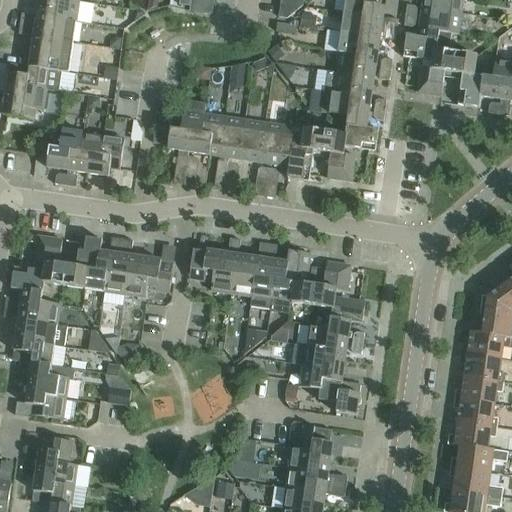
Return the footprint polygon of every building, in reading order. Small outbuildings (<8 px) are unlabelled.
[(58,10),(38,7),(35,27),(55,30),(56,20),(76,23),(91,26),(94,5),(79,3),(59,0),(58,10)] [(39,0),(38,7),(58,10),(59,0),(79,3),(79,0),(39,0)] [(362,26),(381,29),(384,8),(365,5),(365,0),(345,0),(344,13),(363,16),(362,26)] [(442,0),(443,1),(433,0),(422,0),(420,19),(440,21),(441,12),(461,15),(462,0),(442,0)] [(406,6),(405,17),(416,18),(417,10),(415,7),(406,6)] [(420,19),(417,38),(437,42),(439,33),(458,35),(461,15),(441,12),(440,21),(420,19)] [(363,16),(344,13),(341,33),(360,36),(359,46),(378,49),(381,29),(362,26),(363,16)] [(21,15),(20,25),(31,27),(32,19),(30,16),(21,15)] [(167,15),(133,36),(143,53),(178,33),(167,15)] [(416,18),(405,17),(403,27),(412,28),(415,26),(416,18)] [(55,30),(35,27),(32,48),(52,51),(53,40),(73,43),(76,23),(56,20),(55,30)] [(396,31),(398,21),(390,20),(387,22),(385,30),(396,31)] [(277,25),(276,33),(296,36),(297,27),(278,24),(277,25)] [(20,25),(18,36),(26,37),(29,35),(31,27),(20,25)] [(396,31),(385,30),(384,38),(386,41),(395,42),(396,31)] [(360,36),(341,33),(338,54),(357,56),(356,66),(375,69),(378,49),(359,46),(360,36)] [(417,38),(406,36),(403,58),(433,63),(436,52),(437,42),(417,38)] [(29,68),(20,67),(18,76),(28,78),(30,68),(61,73),(68,74),(73,43),(53,40),(52,51),(32,48),(29,68)] [(436,52),(433,63),(432,70),(421,69),(417,94),(441,98),(445,73),(447,53),(436,52)] [(476,57),(447,53),(445,73),(462,76),(474,76),(476,57)] [(357,56),(338,54),(335,74),(354,77),(353,86),(372,89),(375,69),(356,66),(357,56)] [(390,71),(392,61),(384,60),(381,62),(379,70),(390,71)] [(492,79),(483,78),(480,98),(481,98),(500,101),(503,81),(511,82),(511,62),(495,60),(492,79)] [(18,76),(20,67),(10,65),(6,95),(25,98),(27,88),(46,91),(58,93),(61,73),(30,68),(28,78),(18,76)] [(390,71),(379,70),(378,78),(380,81),(389,82),(390,71)] [(122,72),(120,82),(138,85),(140,75),(122,72)] [(327,73),(324,93),(351,97),(350,107),(369,110),(372,89),(353,86),(354,77),(335,74),(327,73)] [(78,75),(76,87),(105,91),(106,78),(78,75)] [(474,76),(462,76),(457,106),(479,109),(481,98),(480,98),(483,78),(474,76)] [(511,82),(503,81),(500,101),(511,102),(511,82)] [(25,98),(6,95),(2,116),(33,121),(35,111),(43,112),(46,91),(27,88),(25,98)] [(351,97),(324,93),(321,114),(348,118),(346,127),(366,129),(369,110),(350,107),(351,97)] [(384,112),(386,101),(378,100),(375,102),(374,110),(384,112)] [(185,102),(183,113),(180,132),(170,130),(167,150),(188,153),(191,134),(201,135),(204,116),(206,105),(185,102)] [(498,116),(499,105),(492,104),(489,106),(487,114),(498,116)] [(499,105),(498,116),(509,117),(510,109),(507,106),(499,105)] [(384,112),(374,110),(372,118),(375,121),(383,123),(384,112)] [(191,134),(188,153),(208,156),(211,137),(221,138),(224,119),(204,116),(201,135),(191,134)] [(244,122),(224,119),(221,138),(211,137),(208,156),(219,158),(218,162),(216,173),(226,175),(228,164),(229,159),(231,140),(242,141),(244,122)] [(231,140),(229,159),(249,162),(252,143),(262,144),(265,125),(244,122),(242,141),(231,140)] [(252,143),(249,162),(269,165),(272,146),(282,147),(285,128),(265,125),(262,144),(252,143)] [(346,127),(345,137),(344,148),(375,152),(378,131),(366,129),(346,127)] [(269,165),(288,168),(289,168),(292,149),(302,150),(305,131),(285,128),(282,147),(272,146),(269,165)] [(80,154),(83,134),(62,131),(59,150),(49,149),(46,169),(67,172),(70,152),(80,154)] [(305,131),(302,150),(313,152),(322,154),(324,133),(305,131)] [(345,137),(324,133),(322,154),(330,155),(327,179),(350,183),(354,157),(343,156),(344,148),(345,137)] [(103,137),(83,134),(80,154),(70,152),(67,172),(87,175),(90,155),(100,157),(103,137)] [(168,146),(169,137),(154,134),(153,144),(168,146)] [(90,155),(87,175),(108,178),(109,170),(119,171),(124,140),(103,137),(100,157),(90,155)] [(289,168),(288,168),(287,179),(309,183),(313,152),(302,150),(292,149),(289,168)] [(186,169),(188,158),(180,157),(177,159),(176,167),(186,169)] [(188,158),(186,169),(197,170),(198,162),(196,159),(188,158)] [(228,164),(226,175),(237,176),(238,168),(236,165),(228,164)] [(267,180),(268,170),(260,168),(257,171),(256,179),(267,180)] [(268,170),(267,180),(277,182),(278,174),(276,171),(268,170)] [(65,187),(66,176),(58,175),(55,177),(54,185),(65,187)] [(66,176),(65,187),(75,188),(77,180),(74,177),(66,176)] [(62,241),(38,238),(35,264),(45,265),(58,266),(62,241)] [(100,253),(102,241),(80,238),(76,268),(87,271),(97,272),(100,253)] [(122,240),(111,239),(110,247),(113,250),(120,251),(122,240)] [(133,242),(122,240),(120,251),(128,252),(131,250),(133,242)] [(240,241),(229,240),(228,251),(236,252),(239,250),(240,241)] [(270,246),(259,244),(258,252),(260,255),(268,256),(270,246)] [(270,246),(268,256),(276,258),(279,255),(280,247),(270,246)] [(224,274),(227,255),(206,252),(206,254),(193,252),(189,280),(212,284),(210,292),(231,295),(234,276),(224,274)] [(288,252),(287,264),(284,283),(295,285),(292,304),(312,307),(315,287),(305,286),(310,255),(288,252)] [(97,272),(87,271),(84,290),(104,293),(107,274),(117,275),(120,256),(100,253),(97,272)] [(247,258),(227,255),(224,274),(234,276),(231,295),(252,298),(254,279),(244,277),(247,258)] [(107,274),(104,293),(124,296),(127,277),(137,278),(140,259),(120,256),(117,275),(107,274)] [(267,261),(247,258),(244,277),(254,279),(252,298),(272,301),(275,282),(264,280),(267,261)] [(161,262),(140,259),(137,278),(127,277),(124,296),(145,299),(146,291),(169,294),(173,266),(160,264),(161,262)] [(287,264),(267,261),(264,280),(275,282),(272,301),(292,304),(295,285),(284,283),(287,264)] [(327,264),(323,288),(323,289),(335,291),(338,266),(327,264)] [(45,265),(44,273),(44,284),(84,290),(87,271),(76,268),(58,266),(45,265)] [(511,280),(502,288),(511,302),(511,265),(509,268),(511,272),(511,280)] [(323,288),(315,287),(312,307),(332,310),(330,320),(350,323),(362,325),(365,304),(335,299),(336,291),(347,293),(350,267),(338,266),(335,291),(323,289),(323,288)] [(44,284),(44,273),(14,268),(11,290),(22,292),(22,291),(42,294),(44,284)] [(482,298),(479,316),(485,317),(482,334),(482,335),(510,339),(510,340),(511,339),(511,302),(502,288),(487,299),(482,298)] [(22,291),(22,292),(19,311),(39,314),(37,324),(57,327),(60,306),(41,303),(42,294),(22,291)] [(14,299),(6,298),(4,309),(15,310),(16,302),(14,299)] [(15,310),(4,309),(3,319),(11,320),(14,318),(15,310)] [(19,311),(16,331),(36,334),(34,344),(54,347),(64,349),(67,328),(57,327),(37,324),(39,314),(19,311)] [(350,323),(330,320),(329,329),(310,326),(307,347),(326,350),(328,340),(347,343),(350,323)] [(273,326),(271,341),(289,343),(291,328),(273,326)] [(36,334),(16,331),(12,362),(22,363),(23,353),(33,354),(31,364),(51,367),(54,347),(34,344),(36,334)] [(352,343),(363,345),(364,335),(356,333),(353,336),(352,343)] [(462,346),(461,355),(501,361),(503,348),(509,349),(510,340),(510,339),(482,335),(482,334),(470,333),(468,347),(462,346)] [(250,350),(265,339),(266,336),(252,334),(250,350)] [(326,350),(307,347),(295,345),(292,366),(304,367),(323,370),(325,360),(344,363),(347,343),(328,340),(326,350)] [(363,345),(352,343),(351,351),(353,354),(361,356),(363,345)] [(23,353),(22,363),(31,364),(28,385),(47,387),(46,397),(65,400),(69,379),(73,380),(75,371),(51,367),(31,364),(33,354),(23,353)] [(501,361),(461,355),(459,364),(465,365),(463,378),(503,384),(505,375),(499,374),(501,361)] [(323,370),(304,367),(301,388),(320,391),(322,380),(341,383),(339,393),(349,395),(350,384),(341,383),(344,363),(325,360),(323,370)] [(503,384),(463,378),(461,392),(455,391),(454,400),(494,406),(496,393),(502,394),(503,384)] [(320,391),(318,401),(337,404),(336,414),(356,417),(360,386),(350,384),(349,395),(339,393),(341,383),(322,380),(320,391)] [(47,387),(28,385),(25,405),(17,404),(15,417),(32,419),(32,417),(62,421),(65,400),(46,397),(47,387)] [(285,402),(300,403),(300,387),(285,387),(285,402)] [(106,408),(121,407),(120,393),(105,393),(106,408)] [(494,406),(454,400),(453,409),(459,410),(457,423),(497,429),(498,420),(492,419),(494,406)] [(497,429),(457,423),(455,437),(449,436),(447,446),(459,447),(487,451),(488,450),(489,438),(495,439),(497,429)] [(292,449),(289,470),(308,472),(310,462),(329,465),(332,444),(329,444),(331,431),(303,427),(300,450),(292,449)] [(54,485),(74,488),(77,467),(69,465),(72,443),(44,439),(42,451),(39,451),(36,472),(56,475),(54,485)] [(243,454),(281,461),(284,447),(245,440),(243,454)] [(451,459),(450,468),(490,474),(492,462),(506,464),(508,453),(488,450),(487,451),(459,447),(457,460),(451,459)] [(236,462),(227,470),(233,478),(244,480),(246,464),(236,462)] [(289,470),(286,490),(305,493),(307,483),(326,485),(328,475),(329,465),(310,462),(308,472),(289,470)] [(490,474),(450,468),(449,478),(455,479),(453,492),(501,499),(503,489),(488,487),(490,474)] [(56,475),(36,472),(32,502),(42,504),(43,494),(53,495),(51,505),(71,508),(74,488),(54,485),(56,475)] [(349,478),(328,475),(326,485),(347,489),(349,478)] [(286,490),(283,510),(297,511),(302,511),(304,503),(323,506),(325,496),(326,485),(307,483),(305,493),(286,490)] [(326,485),(325,496),(346,499),(347,489),(326,485)] [(0,506),(7,507),(10,488),(0,486),(0,506)] [(270,508),(277,509),(280,488),(273,487),(270,508)] [(501,499),(453,492),(451,505),(445,504),(443,511),(484,511),(485,507),(500,509),(501,499)] [(79,511),(80,509),(71,508),(51,505),(53,495),(43,494),(42,504),(51,505),(49,511),(79,511)] [(302,511),(297,511),(283,510),(282,511),(322,511),(323,506),(304,503),(302,511)]
